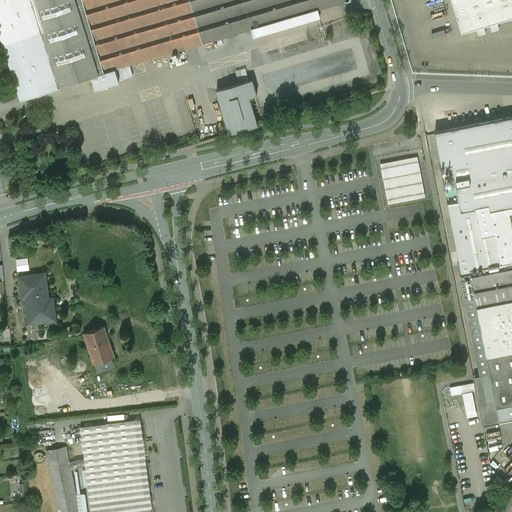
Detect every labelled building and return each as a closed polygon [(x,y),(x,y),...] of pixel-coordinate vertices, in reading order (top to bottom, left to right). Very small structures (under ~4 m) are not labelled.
[(0,0),(0,31),(3,40),(41,29),(32,0),(0,0)] [(32,0),(41,29),(59,85),(91,76),(104,71),(83,0),(32,0)] [(83,0),(104,71),(115,68),(171,52),(173,58),(180,56),(178,49),(251,28),(252,35),(264,31),(262,25),(347,0),(83,0)] [(511,0),(452,0),(462,30),(511,14),(511,0)] [(41,29),(3,40),(21,97),(59,85),(41,29)] [(104,71),(91,76),(95,89),(119,81),(115,68),(104,71)] [(251,78),(216,89),(229,133),(257,125),(249,96),(256,94),(251,78)] [(511,117),(435,132),(440,154),(441,154),(443,165),(452,163),(460,202),(448,205),(462,275),(460,276),(480,375),(490,373),(497,407),(511,403),(511,117)] [(420,156),(381,162),(386,204),(426,199),(420,156)] [(28,257),(16,257),(17,269),(29,269),(28,257)] [(44,274),(19,277),(21,287),(25,287),(29,322),(54,319),(53,308),(48,308),(44,274)] [(104,326),(83,333),(93,363),(112,357),(114,357),(104,326)] [(112,357),(93,363),(96,373),(76,380),(79,389),(126,374),(126,376),(155,369),(152,358),(127,364),(115,368),(112,357)] [(511,403),(497,407),(500,423),(511,420),(511,403)] [(134,420),(80,427),(84,459),(69,462),(71,469),(85,465),(90,504),(144,497),(134,420)] [(66,446),(46,450),(58,511),(79,511),(71,469),(69,462),(66,446)]
